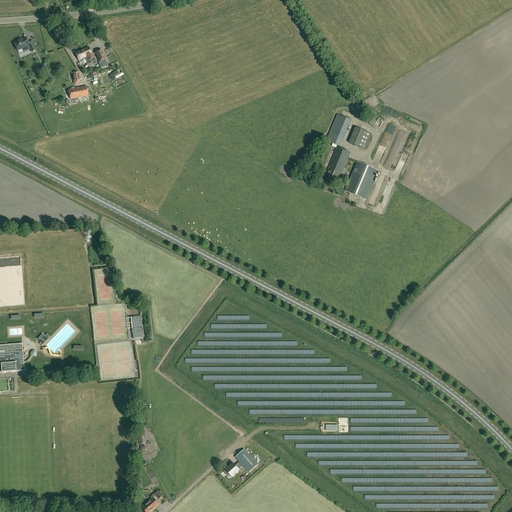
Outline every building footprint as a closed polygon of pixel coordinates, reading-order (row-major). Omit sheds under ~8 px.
[(26,38),(14,43),(17,51),(22,49),(23,52),(30,49),(31,52),(35,51),(33,45),(30,47),(29,46),(26,38)] [(88,47),(82,50),(84,54),(85,53),(86,54),(85,55),(86,58),(87,58),(88,61),(90,60),(90,61),(91,61),(92,62),(91,63),(92,65),(97,63),(95,59),(94,59),(88,47)] [(84,54),(82,50),(75,53),(78,60),(79,60),(80,61),(86,58),(85,55),(86,54),(85,53),(84,54)] [(105,59),(101,50),(95,52),(99,62),(105,59)] [(80,83),(78,72),(72,73),(73,84),(80,83)] [(77,98),(78,98),(88,96),(87,86),(75,89),(68,90),(70,99),(77,98)] [(374,116),(369,121),(374,126),(379,121),(374,116)] [(364,149),(370,133),(356,128),(350,143),(364,149)] [(327,140),(340,146),(343,138),(330,133),(327,140)] [(338,183),(351,152),(338,147),(325,178),(338,183)] [(378,171),(373,169),(357,162),(345,191),(365,200),(378,171)] [(141,316),(131,318),(132,328),(134,328),(134,331),(133,332),(134,335),(133,335),(133,339),(143,337),(141,316)] [(45,336),(39,342),(42,345),(48,339),(45,336)] [(16,371),(24,371),(22,344),(0,345),(0,372),(1,373),(16,372),(16,371)] [(329,428),(329,423),(325,423),(325,432),(339,432),(339,428),(329,428)] [(234,456),(239,462),(242,466),(246,470),(255,462),(242,447),(233,455),(234,456)] [(268,468),(279,459),(275,454),(270,458),(269,456),(267,457),(265,455),(249,468),(253,473),(258,469),(259,469),(265,464),(268,468)] [(238,469),(242,466),(239,462),(235,466),(233,464),(225,470),(232,477),(239,470),(238,469)] [(144,511),(150,511),(158,505),(152,498),(141,508),(144,511)]
